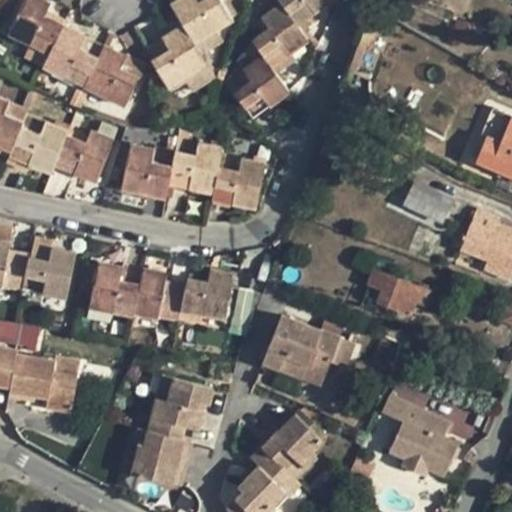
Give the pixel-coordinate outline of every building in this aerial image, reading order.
[(40,0),(25,0),(8,34),(49,54),(43,67),(106,98),(119,68),(125,57),(62,26),(63,24),(45,15),(50,5),(40,0)] [(151,60),(167,88),(185,77),(206,65),(194,45),(233,21),(220,0),(202,0),(198,3),(196,0),(179,0),(171,5),(183,27),(163,39),(168,50),(151,60)] [(233,91),(252,119),(289,94),(270,68),(307,41),(296,25),(331,0),(277,0),(282,5),(261,19),(267,29),(252,41),(253,43),(263,57),(242,70),(250,81),(233,91)] [(145,49),(151,60),(168,50),(163,39),(145,49)] [(225,81),(233,91),(250,81),(242,70),(263,57),(253,43),(244,52),(236,62),(225,81)] [(119,68),(138,77),(143,66),(125,57),(119,68)] [(213,77),(206,65),(185,77),(193,90),(213,77)] [(124,107),(138,77),(119,68),(106,98),(124,107)] [(478,156),(475,163),(511,177),(511,117),(492,109),(474,154),(478,156)] [(4,115),(0,124),(0,147),(11,151),(22,125),(23,122),(4,115)] [(11,151),(9,157),(52,173),(55,166),(94,181),(112,141),(90,132),(86,142),(67,135),(68,132),(44,122),(40,133),(22,125),(11,151)] [(332,130),(321,159),(345,168),(356,140),(332,130)] [(195,156),(188,189),(213,194),(212,200),(255,209),(264,164),(220,156),(221,150),(197,145),(195,156)] [(129,146),(121,190),(166,199),(168,184),(172,166),(151,163),(153,150),(129,146)] [(172,166),(168,184),(188,189),(195,156),(174,152),(172,166)] [(414,182),(403,204),(443,223),(453,201),(414,182)] [(486,260),(484,269),(511,280),(511,239),(494,233),(499,219),(476,211),(461,250),(486,260)] [(35,236),(31,254),(49,257),(51,251),(53,240),(35,236)] [(0,286),(21,291),(22,288),(29,254),(10,251),(11,244),(0,241),(0,286)] [(49,257),(42,293),(66,298),(76,254),(51,251),(49,257)] [(29,254),(22,288),(42,293),(49,257),(31,254),(29,254)] [(98,264),(89,308),(113,312),(119,281),(122,269),(98,264)] [(122,269),(119,281),(140,284),(143,270),(122,267),(122,269)] [(381,291),(377,304),(411,318),(416,303),(430,309),(436,293),(376,269),(369,286),(381,291)] [(140,284),(134,314),(156,318),(158,310),(165,281),(166,275),(143,270),(140,284)] [(165,281),(158,310),(180,315),(180,310),(225,319),(233,276),(210,271),(207,283),(187,279),(186,285),(165,281)] [(119,281),(113,312),(134,316),(134,314),(140,284),(119,281)] [(511,294),(501,321),(511,324),(511,294)] [(281,318),(261,363),(302,380),(312,356),(330,363),(339,340),(281,318)] [(39,328),(21,326),(17,348),(35,352),(39,328)] [(353,344),(339,340),(330,363),(343,369),(353,344)] [(0,347),(0,382),(11,384),(11,388),(32,391),(32,395),(47,398),(45,408),(70,412),(79,362),(55,356),(55,361),(16,355),(16,350),(0,347)] [(312,356),(302,380),(320,387),(330,363),(312,356)] [(162,377),(151,418),(157,419),(162,400),(167,399),(169,392),(172,379),(162,377)] [(178,397),(166,436),(178,439),(181,427),(195,430),(202,402),(206,404),(210,389),(172,379),(169,392),(178,397)] [(400,380),(384,411),(405,420),(391,452),(405,458),(430,469),(445,475),(458,443),(443,436),(435,433),(442,417),(423,409),(429,393),(400,380)] [(151,418),(148,432),(166,436),(178,397),(169,392),(167,399),(162,400),(157,419),(151,418)] [(305,427),(311,421),(300,409),(294,415),(305,427)] [(148,432),(151,418),(139,415),(135,428),(148,432)] [(325,434),(311,421),(305,427),(294,415),(278,431),(274,428),(263,438),(266,442),(250,458),(258,465),(270,478),(281,468),(296,453),(301,457),(325,434)] [(450,421),(442,417),(435,433),(443,436),(450,421)] [(144,447),(148,432),(135,428),(132,443),(137,445),(144,447)] [(137,445),(130,472),(153,479),(166,436),(148,432),(144,447),(137,445)] [(166,436),(153,479),(177,486),(181,471),(175,470),(182,440),(178,439),(166,436)] [(188,442),(182,440),(175,470),(181,471),(188,442)] [(312,455),(308,451),(301,457),(296,453),(281,468),(290,477),(312,455)] [(427,476),(430,469),(405,458),(402,465),(427,476)] [(270,478),(258,465),(236,486),(241,491),(224,508),(227,511),(261,511),(281,493),(285,497),(298,485),(290,477),(281,468),(270,478)] [(269,511),(285,497),(281,493),(261,511),(269,511)]
